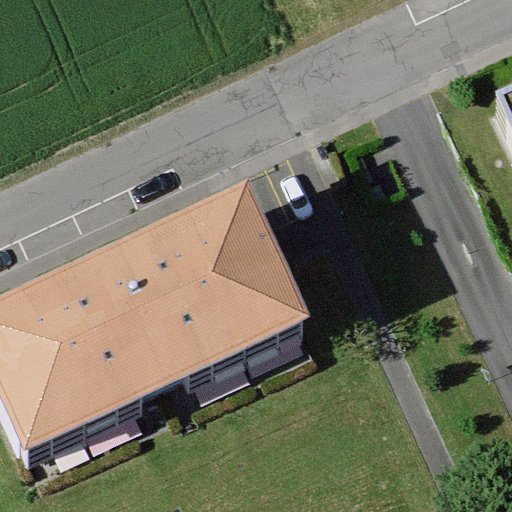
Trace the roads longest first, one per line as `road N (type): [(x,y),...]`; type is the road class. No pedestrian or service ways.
road 1 (residential): [(511,0),(0,240)]
road 2 (unknown): [(400,98),(511,345)]
